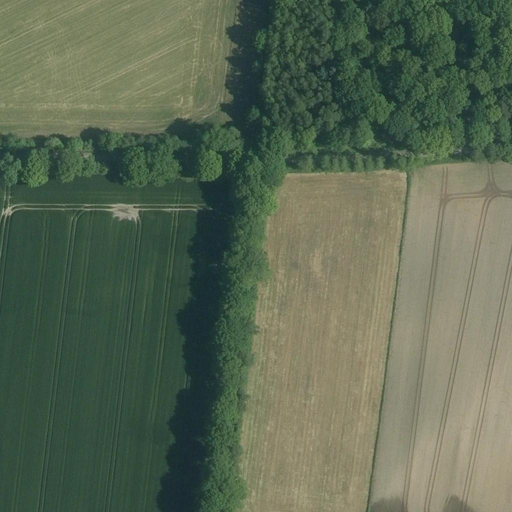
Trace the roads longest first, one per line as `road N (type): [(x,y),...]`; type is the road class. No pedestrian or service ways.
road 1 (track): [(278,0),(224,511)]
road 2 (unclassified): [(511,146),(355,158),(0,157)]
